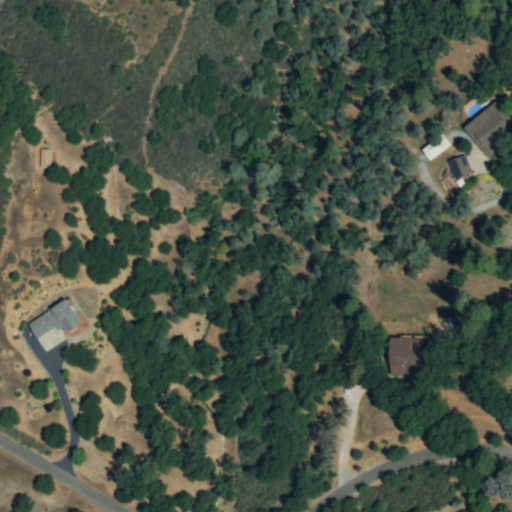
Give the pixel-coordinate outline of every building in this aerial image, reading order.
[(511,137),(511,126),(494,102),(461,127),(485,158),(511,137)] [(449,145),(438,130),(417,146),(427,160),(449,145)] [(49,150),(39,149),(38,168),(49,168),(49,150)] [(453,180),(470,174),(464,155),(448,161),(453,180)] [(66,333),(81,324),(67,299),(26,323),(36,340),(62,325),(66,333)] [(389,375),(430,375),(430,337),(389,336),(389,375)]
